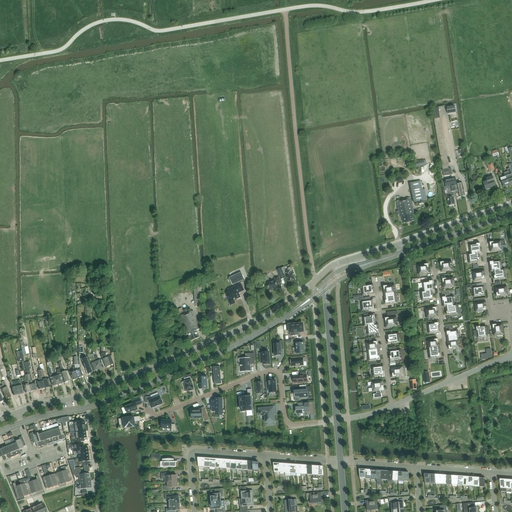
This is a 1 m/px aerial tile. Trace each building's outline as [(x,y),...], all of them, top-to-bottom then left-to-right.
[(496,169),(492,159),(486,161),(490,171),(496,169)] [(501,172),(498,173),(500,178),(503,186),(509,184),(506,176),(502,177),(501,172)] [(487,181),(483,182),(485,189),(496,186),(493,177),(487,179),(487,181)] [(445,180),(444,180),(446,187),(454,185),(455,186),(455,191),(457,191),(459,197),(460,197),(460,198),(460,199),(462,198),(463,198),(462,197),(465,196),(462,183),(456,184),(455,178),(451,179),(445,180)] [(410,184),(414,202),(424,200),(420,182),(410,184)] [(455,186),(444,187),(445,194),(446,198),(447,198),(448,205),(455,204),(454,198),(456,198),(455,191),(455,186)] [(414,215),(413,213),(414,213),(411,198),(397,201),(399,211),(396,212),(397,215),(400,215),(400,217),(402,216),(402,219),(403,218),(404,224),(413,221),(412,216),(414,215)] [(505,241),(490,243),(491,252),(498,251),(498,254),(508,252),(508,250),(506,250),(505,241)] [(468,254),(481,252),(480,243),(469,245),(471,254),(468,254)] [(480,262),(479,253),(481,253),(481,252),(468,254),(469,263),(480,262)] [(451,261),(440,262),(441,272),(452,270),(451,261)] [(504,269),(501,270),(500,261),(490,262),(491,271),(504,269)] [(418,265),(419,275),(429,273),(428,264),(418,265)] [(284,274),(285,274),(288,282),(295,279),(293,275),(294,274),(291,267),(288,268),(289,269),(285,270),(284,267),(282,268),(284,274)] [(493,271),(494,280),(505,278),(504,269),(491,271),(493,271)] [(474,281),(485,280),(484,270),(473,272),(474,281)] [(233,285),(245,280),(241,272),(229,277),(233,285)] [(275,280),(267,283),(270,290),(278,287),(277,284),(281,282),(279,277),(274,278),(275,280)] [(453,278),(442,279),(443,288),(454,287),(453,278)] [(434,290),(433,281),(422,282),(423,291),(421,291),(421,292),(434,290)] [(201,295),(203,295),(203,283),(195,283),(196,303),(201,303),(201,295)] [(235,302),(234,300),(238,298),(240,297),(238,293),(243,290),(244,291),(241,284),(228,290),(230,293),(226,294),(226,293),(226,294),(228,299),(228,300),(230,304),(235,302)] [(372,284),(362,286),(363,295),(364,295),(374,294),(372,284)] [(477,284),(472,285),(472,288),(474,297),(484,295),(483,286),(477,287),(477,284)] [(383,286),(384,295),(395,294),(394,285),(383,286)] [(495,288),(497,297),(507,295),(506,286),(495,288)] [(421,292),(422,301),(433,299),(432,290),(434,290),(421,292)] [(446,297),(442,298),(443,307),(456,305),(454,305),(453,296),(450,297),(449,291),(445,291),(446,297)] [(384,295),(386,304),(396,303),(395,294),(384,295)] [(370,297),(359,299),(360,302),(361,302),(362,310),(373,309),(372,300),(371,300),(370,297)] [(481,299),(474,300),(474,303),(476,312),(486,311),(485,301),(482,302),(481,299)] [(443,307),(446,306),(447,315),(458,314),(456,305),(443,307)] [(436,307),(426,309),(427,318),(438,317),(436,307)] [(176,310),(178,317),(184,315),(182,308),(176,310)] [(183,311),(185,315),(180,317),(186,331),(183,332),(184,336),(188,334),(191,341),(200,338),(197,330),(201,329),(194,311),(189,313),(188,309),(183,311)] [(364,326),(378,324),(375,324),(374,316),(363,317),(364,326)] [(385,318),(386,327),(397,326),(396,317),(385,318)] [(302,324),(301,323),(297,323),(297,324),(289,325),(290,336),(299,335),(299,332),(303,331),(303,330),(304,330),(304,325),(302,325),(302,324)] [(438,323),(428,324),(429,333),(440,332),(438,323)] [(368,335),(379,333),(378,324),(364,326),(367,326),(368,335)] [(494,336),(503,334),(502,324),(492,325),(494,336)] [(477,332),(475,332),(475,337),(477,337),(478,338),(487,337),(487,335),(490,335),(489,327),(486,328),(485,326),(482,326),(480,327),(476,327),(477,332)] [(447,332),(448,341),(458,339),(457,330),(447,332)] [(387,334),(388,344),(399,342),(398,333),(387,334)] [(438,339),(427,340),(428,350),(439,348),(438,339)] [(448,341),(449,350),(460,348),(458,339),(448,341)] [(281,355),(281,348),(284,348),(284,341),(277,341),(278,344),(274,344),(275,356),(281,355)] [(295,341),(297,354),(304,353),(304,345),(304,343),(304,342),(299,343),(299,341),(295,341)] [(367,343),(368,352),(379,351),(377,342),(367,343)] [(439,348),(428,350),(430,359),(440,357),(439,348)] [(491,349),(486,350),(487,355),(481,355),(481,360),(488,359),(488,358),(492,358),(491,349)] [(390,360),(401,359),(400,350),(389,351),(390,360)] [(22,371),(23,370),(25,378),(23,378),(24,381),(25,381),(25,384),(25,388),(24,388),(25,393),(31,391),(26,370),(25,370),(22,351),(19,351),(19,354),(15,355),(17,362),(21,361),(22,364),(21,364),(22,371)] [(368,352),(369,361),(380,360),(379,351),(368,352)] [(101,352),(101,356),(105,367),(113,364),(110,356),(106,357),(105,356),(105,352),(101,352)] [(270,364),(269,352),(262,353),(259,353),(259,358),(263,358),(263,364),(270,364)] [(251,371),(250,364),(255,364),(255,353),(248,353),(248,354),(246,354),(247,358),(241,359),(242,365),(240,365),(240,372),(251,371)] [(88,359),(90,364),(93,371),(98,369),(95,362),(93,357),(94,357),(93,354),(88,355),(88,358),(89,358),(88,359)] [(95,362),(98,369),(98,370),(103,368),(100,360),(99,360),(97,355),(94,357),(93,357),(95,362)] [(81,359),(84,365),(87,374),(92,372),(89,363),(86,357),(81,359)] [(291,359),(292,366),(296,366),(296,367),(300,367),(300,365),(303,365),(303,362),(306,362),(305,357),(291,359)] [(31,391),(37,390),(35,382),(31,383),(30,380),(31,380),(29,370),(30,370),(30,369),(31,369),(29,362),(24,363),(26,370),(31,391)] [(69,381),(66,371),(63,372),(62,367),(63,367),(62,362),(59,362),(60,368),(61,373),(64,383),(69,381)] [(74,370),(78,378),(83,376),(79,367),(79,368),(79,365),(75,366),(75,367),(72,367),(74,370)] [(220,366),(213,367),(214,384),(221,384),(220,366)] [(372,367),(374,376),(384,375),(383,366),(372,367)] [(402,367),(391,368),(393,377),(403,376),(403,373),(404,373),(406,372),(405,368),(404,367),(402,367)] [(43,369),(40,370),(45,388),(50,386),(48,379),(45,379),(43,369)] [(50,369),(48,369),(49,375),(52,386),(54,385),(54,386),(58,385),(55,376),(52,377),(51,375),(50,369)] [(45,388),(40,370),(38,371),(39,378),(41,377),(42,380),(37,381),(39,389),(45,388)] [(74,370),(69,372),(73,380),(78,378),(74,370)] [(298,384),(307,383),(306,372),(304,372),(300,373),(300,376),(293,376),(294,383),(298,383),(298,384)] [(185,382),(182,383),(183,389),(186,388),(187,392),(194,390),(191,380),(191,379),(193,379),(192,373),(184,376),(184,379),(185,382)] [(207,377),(199,377),(199,389),(208,389),(207,377)] [(277,392),(276,380),(269,381),(269,382),(266,382),(266,388),(269,388),(270,393),(277,392)] [(1,386),(6,398),(10,397),(6,387),(7,387),(4,381),(2,382),(3,385),(1,386)] [(16,381),(13,382),(11,382),(12,387),(14,396),(19,395),(16,381)] [(382,381),(372,382),(373,391),(377,391),(377,394),(374,395),(374,399),(383,398),(382,393),(381,390),(384,390),(382,381)] [(300,391),(294,391),(295,397),(299,397),(299,398),(308,398),(307,387),(306,387),(306,385),(299,386),(300,388),(300,391)] [(246,412),(246,411),(252,410),(252,405),(253,405),(251,390),(247,390),(248,397),(244,398),(244,396),(238,397),(239,403),(241,403),(242,412),(246,412)] [(132,404),(124,407),(127,413),(137,410),(136,406),(144,403),(144,394),(139,396),(139,398),(131,401),(132,404)] [(145,397),(145,403),(150,403),(152,408),(155,407),(159,405),(163,404),(160,396),(152,399),(151,397),(145,397)] [(216,398),(216,400),(212,400),(212,406),(212,411),(223,411),(223,398),(216,398)] [(304,407),(296,408),(296,411),(297,411),(297,413),(299,413),(305,412),(305,413),(306,412),(306,414),(314,414),(313,402),(309,402),(309,403),(304,404),(304,407)] [(275,405),(264,406),(265,408),(259,409),(260,415),(265,415),(266,423),(275,422),(274,412),(276,411),(275,405)] [(201,410),(191,410),(191,418),(202,418),(204,417),(205,419),(206,421),(209,420),(208,417),(208,416),(204,407),(201,408),(201,410)] [(139,416),(118,419),(119,424),(123,423),(123,429),(135,427),(134,421),(139,421),(139,417),(139,416)] [(162,420),(161,420),(160,425),(161,425),(162,425),(161,428),(171,429),(171,431),(177,431),(175,424),(172,424),(172,421),(162,420)] [(77,425),(77,422),(69,423),(69,429),(74,428),(74,432),(85,431),(85,424),(77,425)] [(57,424),(52,425),(53,428),(54,427),(57,436),(59,440),(63,439),(64,439),(63,434),(62,430),(60,431),(59,431),(62,430),(61,426),(58,427),(58,426),(57,424)] [(49,425),(44,427),(45,431),(49,444),(54,442),(50,429),(49,425)] [(53,428),(50,429),(54,442),(57,441),(59,440),(57,436),(54,427),(53,428)] [(45,431),(39,432),(42,441),(45,440),(46,444),(49,444),(45,431)] [(86,438),(85,431),(74,432),(75,436),(70,437),(71,443),(79,442),(79,439),(86,438)] [(33,433),(30,434),(32,443),(35,442),(36,443),(40,442),(41,446),(44,445),(42,441),(39,432),(33,434),(33,433)] [(23,447),(23,446),(26,445),(22,436),(19,438),(19,439),(16,441),(19,449),(23,447)] [(16,455),(21,453),(19,449),(16,441),(11,443),(14,451),(16,455)] [(14,456),(16,455),(14,451),(11,443),(6,445),(9,453),(12,452),(14,456)] [(80,444),(72,446),(72,449),(72,451),(73,451),(74,455),(77,455),(88,454),(87,447),(83,447),(83,444),(80,444)] [(6,445),(1,447),(4,455),(7,454),(9,458),(11,457),(9,453),(6,445)] [(89,460),(88,454),(77,455),(78,459),(73,460),(74,466),(82,465),(82,461),(89,460)] [(170,467),(176,467),(176,462),(177,462),(177,461),(174,461),(174,459),(168,459),(162,459),(162,462),(161,462),(164,462),(164,467),(170,467)] [(65,483),(72,480),(67,466),(64,467),(65,470),(62,471),(65,483)] [(59,485),(65,483),(62,471),(55,474),(59,485)] [(79,477),(80,482),(90,480),(89,473),(76,475),(76,478),(79,477)] [(169,473),(161,474),(161,477),(161,479),(164,478),(165,482),(167,482),(177,481),(177,475),(170,476),(169,473)] [(52,487),(59,485),(55,474),(49,476),(52,487)] [(36,492),(43,490),(38,475),(35,476),(36,480),(33,481),(36,492)] [(52,487),(49,476),(42,478),(46,489),(52,487)] [(80,486),(77,486),(78,489),(91,487),(90,480),(80,482),(80,486)] [(30,494),(36,492),(33,481),(26,483),(30,494)] [(168,484),(164,485),(165,491),(171,490),(171,488),(178,487),(177,481),(167,482),(168,484)] [(17,498),(23,496),(20,485),(16,486),(15,483),(12,484),(17,498)] [(26,483),(20,485),(23,496),(30,494),(26,483)] [(211,496),(211,502),(221,501),(220,496),(223,495),(222,489),(215,489),(215,494),(211,494),(212,496),(211,496)] [(251,498),(251,493),(250,493),(250,491),(241,491),(242,499),(251,498)] [(322,496),(322,492),(306,493),(307,500),(310,500),(310,503),(321,502),(322,506),(321,496),(322,496)] [(172,497),(172,494),(165,494),(165,500),(169,499),(169,504),(180,503),(180,500),(179,500),(179,496),(172,497)] [(298,499),(298,494),(290,495),(291,498),(289,498),(290,500),(284,500),(285,507),(297,506),(297,499),(298,499)] [(403,505),(403,502),(396,503),(396,501),(397,501),(396,497),(389,498),(389,503),(391,503),(392,510),(402,509),(402,506),(403,505)] [(252,503),(251,498),(242,499),(239,499),(240,511),(248,510),(248,506),(251,506),(251,503),(252,503)] [(381,506),(381,499),(365,500),(365,504),(366,504),(366,511),(367,511),(367,510),(378,510),(378,506),(381,506)] [(216,509),(216,511),(224,511),(224,508),(225,508),(225,500),(221,501),(211,502),(212,507),(213,507),(213,509),(216,509)] [(47,511),(43,503),(36,506),(39,511),(47,511)] [(166,509),(166,511),(173,511),(173,510),(180,510),(179,506),(181,506),(180,503),(169,504),(169,508),(166,509)] [(474,506),(473,503),(466,503),(463,504),(464,511),(477,511),(477,508),(473,508),(473,506),(474,506)]
